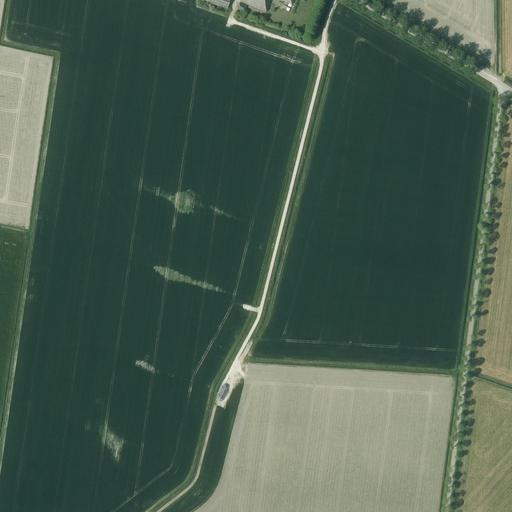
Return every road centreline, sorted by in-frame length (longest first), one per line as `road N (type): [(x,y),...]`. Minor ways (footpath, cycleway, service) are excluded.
road 1 (track): [(334,0),(259,313),(216,397)]
road 2 (tertiary): [(502,86),(359,0)]
